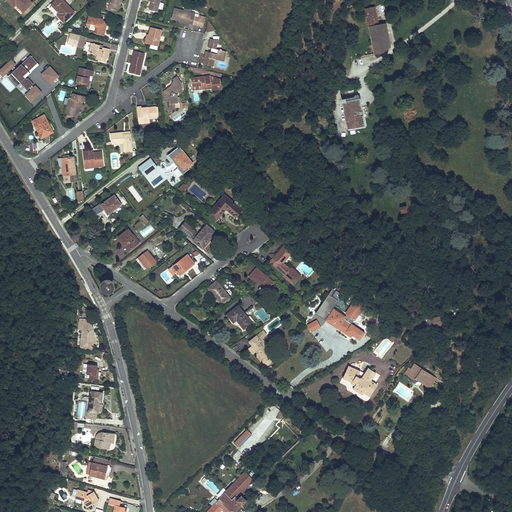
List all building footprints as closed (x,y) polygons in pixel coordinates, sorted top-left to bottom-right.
[(33,2),(30,0),(7,0),(14,6),(17,3),(25,11),(33,2)] [(52,4),(55,0),(51,0),(47,5),(54,11),(58,14),(60,12),(57,9),(52,4)] [(57,9),(65,0),(64,0),(55,0),(52,4),(57,9)] [(65,21),(75,11),(65,0),(57,9),(60,12),(58,14),(65,21)] [(160,1),(160,0),(152,0),(150,8),(157,10),(158,7),(160,1)] [(25,11),(17,3),(14,6),(22,14),(25,11)] [(175,5),(172,16),(179,18),(185,19),(186,17),(190,18),(190,21),(194,22),(196,14),(197,10),(175,5)] [(364,10),(366,20),(375,18),(373,8),(364,10)] [(102,17),(89,14),(86,24),(96,26),(94,31),(106,34),(108,24),(104,23),(104,21),(102,21),(102,17)] [(205,16),(199,15),(196,14),(194,22),(194,25),(203,27),(204,24),(205,16)] [(371,43),(373,54),(383,52),(383,51),(377,24),(375,18),(366,20),(371,43)] [(389,47),(384,23),(377,24),(383,51),(389,47)] [(55,28),(52,24),(44,31),(48,34),(55,28)] [(158,46),(163,29),(151,26),(149,34),(147,43),(158,46)] [(81,34),(71,32),(68,42),(78,45),(81,34)] [(99,45),(91,42),(90,47),(92,47),(91,52),(97,54),(96,58),(105,60),(106,58),(107,51),(109,52),(110,48),(104,46),(103,49),(98,48),(99,45)] [(205,54),(203,64),(212,67),(214,58),(221,59),(223,50),(216,48),(217,44),(209,42),(208,47),(211,48),(210,52),(210,55),(205,54)] [(140,74),(145,53),(134,50),(130,63),(131,63),(133,64),(131,72),(140,74)] [(20,61),(22,63),(30,55),(28,52),(20,61)] [(25,78),(39,65),(30,56),(16,69),(14,67),(16,65),(11,60),(0,70),(0,74),(3,77),(12,68),(14,71),(7,78),(16,87),(20,82),(27,90),(30,88),(31,89),(25,95),(31,102),(41,92),(35,85),(33,88),(32,86),(33,84),(28,79),(27,79),(25,78)] [(79,65),(75,83),(88,86),(89,79),(87,79),(89,73),(91,74),(93,74),(94,69),(79,65)] [(59,76),(50,66),(41,74),(50,84),(59,76)] [(182,82),(177,75),(172,78),(173,80),(171,84),(167,88),(167,89),(168,91),(167,93),(164,94),(166,109),(167,109),(172,108),(180,107),(179,102),(176,102),(176,96),(176,92),(178,91),(182,86),(182,82)] [(199,89),(202,89),(210,88),(210,89),(210,90),(215,89),(215,88),(214,80),(209,81),(208,75),(190,77),(191,87),(199,86),(199,89)] [(220,88),(219,78),(208,75),(209,81),(214,80),(215,88),(220,88)] [(358,99),(356,87),(341,89),(343,99),(341,100),(341,103),(343,102),(347,129),(364,127),(360,99),(358,99)] [(70,98),(69,97),(65,114),(73,116),(76,107),(80,109),(82,100),(83,101),(84,95),(71,93),(70,98)] [(139,122),(150,120),(150,118),(157,117),(156,108),(148,109),(148,108),(141,109),(141,107),(137,108),(139,122)] [(54,133),(45,116),(34,122),(37,128),(39,128),(44,138),(54,133)] [(121,132),(110,133),(111,143),(122,142),(123,151),(131,150),(129,133),(125,133),(125,135),(122,135),(121,132)] [(194,164),(183,150),(182,151),(180,147),(168,156),(177,168),(174,170),(179,177),(189,169),(188,168),(194,164)] [(93,150),(84,151),(85,165),(94,164),(95,167),(104,165),(102,151),(94,152),(93,150)] [(76,175),(75,166),(73,166),(72,161),(74,156),(59,158),(60,167),(64,166),(64,170),(63,170),(64,176),(76,175)] [(150,158),(138,167),(145,177),(157,168),(150,158)] [(184,191),(192,183),(188,180),(185,184),(184,183),(178,189),(180,191),(182,189),(184,191)] [(221,194),(220,195),(237,209),(238,209),(240,210),(243,206),(233,197),(230,201),(221,194)] [(121,205),(114,195),(101,205),(100,204),(92,210),(96,216),(104,210),(108,215),(121,205)] [(237,209),(220,195),(205,212),(213,220),(223,208),(232,215),(237,209)] [(141,216),(138,218),(143,225),(146,222),(141,216)] [(194,231),(182,221),(177,228),(188,237),(192,232),(194,231)] [(200,246),(212,232),(204,225),(195,235),(192,240),(200,246)] [(291,230),(294,240),(304,237),(300,227),(291,230)] [(127,231),(119,237),(121,240),(119,241),(124,247),(126,245),(130,250),(139,243),(135,238),(133,239),(127,231)] [(273,264),(283,273),(282,275),(292,283),(298,276),(288,267),(281,261),(289,251),(290,250),(282,243),(281,245),(270,258),(272,260),(275,262),(273,264)] [(153,259),(147,252),(138,259),(145,268),(147,270),(156,262),(153,259)] [(188,254),(168,269),(173,276),(178,272),(180,275),(195,264),(188,254)] [(145,268),(138,259),(135,262),(143,271),(145,268)] [(299,274),(290,266),(288,267),(298,276),(299,274)] [(273,282),(255,267),(248,276),(266,290),(273,282)] [(112,283),(110,281),(107,281),(105,283),(103,285),(104,288),(105,290),(108,291),(111,290),(113,288),(113,286),(112,283)] [(230,298),(216,281),(208,288),(221,304),(230,298)] [(363,307),(353,302),(346,314),(356,319),(363,307)] [(252,323),(238,305),(227,314),(234,323),(237,320),(244,329),(252,323)] [(317,318),(306,322),(310,330),(320,325),(319,323),(326,318),(347,334),(349,332),(358,339),(364,331),(350,321),(349,323),(342,318),(344,314),(333,306),(331,309),(329,308),(325,314),(323,317),(318,321),(317,318)] [(440,326),(438,317),(426,319),(428,329),(440,326)] [(84,324),(80,347),(92,349),(93,340),(94,333),(90,333),(91,325),(84,324)] [(262,329),(256,334),(259,338),(261,337),(266,332),(262,329)] [(259,338),(256,334),(249,341),(252,344),(257,350),(258,349),(259,350),(256,353),(262,360),(263,360),(267,364),(273,358),(269,354),(270,353),(267,349),(267,347),(269,345),(261,337),(259,338)] [(252,344),(248,347),(253,353),(257,350),(252,344)] [(86,364),(87,359),(79,358),(77,372),(88,374),(87,379),(97,380),(98,371),(96,370),(96,365),(86,364)] [(359,369),(346,364),(341,377),(351,381),(352,379),(356,381),(354,385),(352,387),(362,393),(364,390),(365,387),(368,389),(373,381),(371,379),(372,377),(365,373),(362,376),(358,373),(359,369)] [(418,367),(414,364),(410,370),(407,368),(403,374),(410,378),(413,374),(415,375),(413,378),(422,384),(429,374),(421,369),(419,372),(416,370),(418,367)] [(365,371),(359,369),(358,373),(362,376),(365,373),(372,377),(376,371),(369,366),(365,371)] [(426,387),(433,377),(429,374),(422,384),(426,387)] [(368,389),(365,387),(364,390),(369,394),(376,383),(373,381),(368,389)] [(102,403),(103,394),(90,393),(88,413),(98,414),(99,403),(102,403)] [(76,431),(77,423),(69,422),(68,430),(76,431)] [(252,435),(247,429),(235,442),(240,448),(252,435)] [(95,440),(94,448),(109,450),(109,444),(113,444),(115,435),(102,433),(101,440),(95,440)] [(238,460),(243,455),(238,450),(233,456),(238,460)] [(108,462),(94,458),(92,463),(107,466),(108,462)] [(92,463),(89,462),(86,474),(89,475),(104,478),(105,475),(107,475),(108,471),(110,472),(111,467),(107,466),(92,463)] [(66,468),(62,467),(59,476),(63,477),(67,478),(68,469),(66,468)] [(225,511),(233,511),(246,499),(242,494),(240,497),(239,496),(237,498),(236,497),(246,486),(244,485),(250,479),(244,473),(234,484),(224,495),(206,511),(220,511),(223,510),(225,511)] [(86,491),(77,488),(74,497),(80,498),(86,500),(84,503),(87,508),(99,500),(93,491),(87,489),(86,491)]
